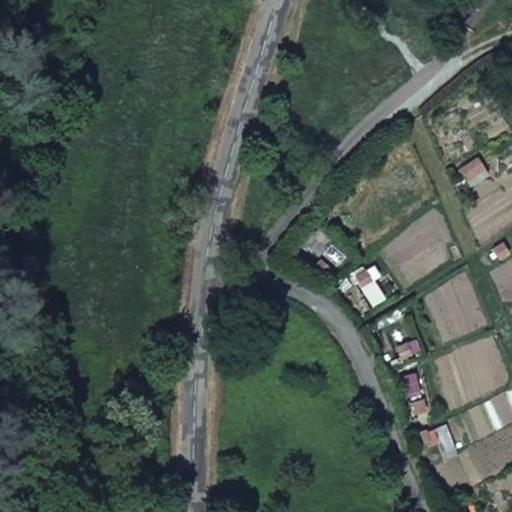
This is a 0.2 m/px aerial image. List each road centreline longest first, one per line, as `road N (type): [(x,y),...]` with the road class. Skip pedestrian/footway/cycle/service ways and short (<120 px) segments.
road 1 (unclassified): [(193,511),(204,270),(237,126),(281,0)]
road 2 (track): [(511,35),(468,56),(381,121),(204,270)]
road 3 (track): [(436,511),(346,330),(322,304),(204,270)]
